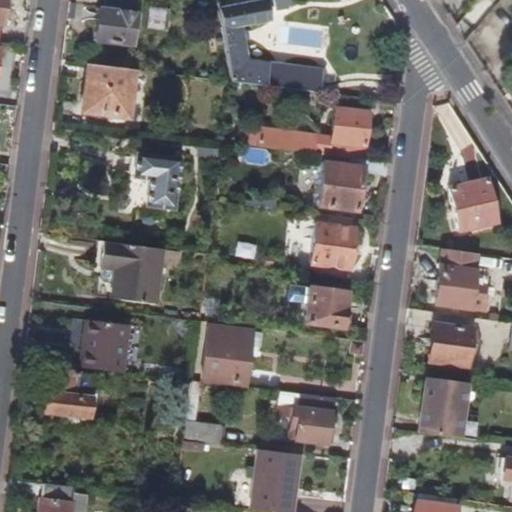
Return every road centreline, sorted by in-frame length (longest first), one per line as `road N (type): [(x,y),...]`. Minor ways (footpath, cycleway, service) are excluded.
road 1 (residential): [(422,29),(358,511)]
road 2 (residential): [(40,0),(0,318)]
road 3 (residential): [(422,29),(511,165)]
